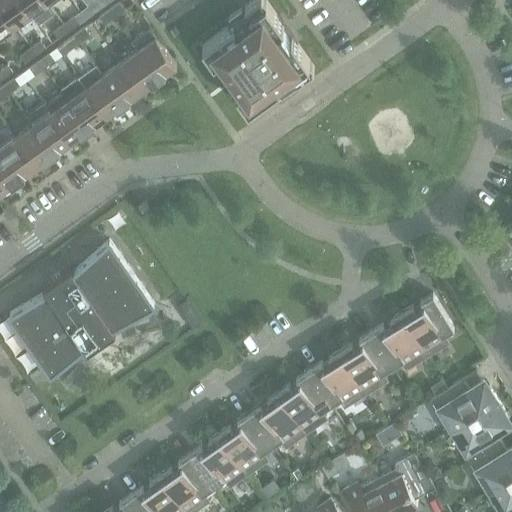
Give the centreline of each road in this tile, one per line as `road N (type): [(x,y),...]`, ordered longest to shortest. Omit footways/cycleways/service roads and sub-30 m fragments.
road 1 (residential): [(73,492),(350,306),(357,241)]
road 2 (residential): [(0,266),(135,174),(238,158)]
road 3 (residential): [(238,158),(446,7)]
road 4 (residential): [(357,241),(313,227),(238,158)]
road 5 (residential): [(494,129),(490,93),(446,7)]
